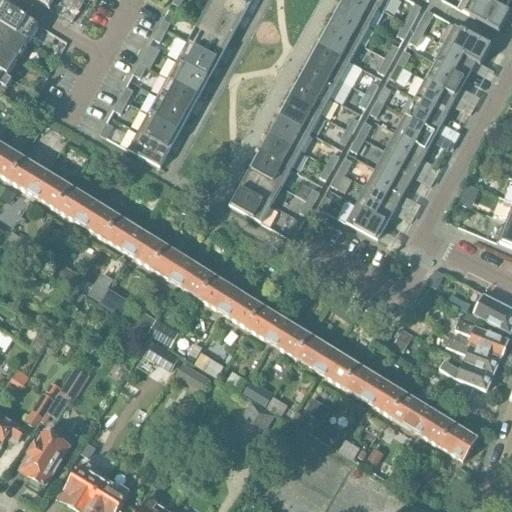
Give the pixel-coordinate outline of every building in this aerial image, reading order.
[(30,0),(50,11),(56,0),(30,0)] [(72,24),(85,2),(81,0),(73,0),(62,18),(72,24)] [(184,0),(175,0),(173,6),(179,10),(184,0)] [(231,0),(212,0),(207,10),(239,27),(245,17),(243,16),(247,8),(231,0)] [(231,0),(247,8),(251,1),(253,2),(254,0),(231,0)] [(370,29),(379,13),(380,12),(358,0),(343,0),(341,4),(344,6),(340,13),(370,29)] [(358,0),(380,12),(379,13),(384,16),(392,0),(358,0)] [(509,14),(504,12),(504,13),(479,0),(463,0),(457,12),(499,35),(509,14)] [(479,0),(504,13),(504,12),(510,2),(507,1),(508,0),(479,0)] [(0,28),(28,45),(39,28),(0,4),(0,28)] [(403,26),(410,30),(421,10),(414,6),(403,26)] [(207,10),(197,28),(227,44),(231,37),(233,38),(239,27),(207,10)] [(360,47),(370,29),(340,13),(336,20),(333,19),(328,30),(360,47)] [(416,33),(423,37),(434,17),(427,13),(416,33)] [(159,30),(166,34),(172,22),(166,18),(159,30)] [(479,42),(449,25),(438,45),(444,48),(444,47),(477,65),(476,66),(480,69),(491,49),(479,42)] [(410,30),(403,26),(397,39),(403,43),(410,30)] [(0,28),(0,51),(18,62),(28,45),(0,28)] [(197,28),(187,45),(220,63),(225,53),(223,51),(227,44),(197,28)] [(166,34),(159,30),(153,42),(159,45),(166,34)] [(350,65),(360,47),(328,30),(322,40),(324,41),(320,49),(350,65)] [(423,37),(416,33),(409,45),(416,49),(423,37)] [(187,45),(178,63),(208,80),(211,73),(214,74),(220,63),(187,45)] [(385,61),(391,65),(399,51),(392,47),(385,61)] [(444,47),(444,48),(435,65),(464,81),(468,74),(471,75),(476,66),(477,65),(444,47)] [(150,48),(146,54),(156,60),(160,54),(150,48)] [(340,83),(350,65),(320,49),(316,56),(314,55),(308,65),(340,83)] [(0,74),(8,79),(18,62),(0,51),(0,74)] [(397,67),(403,71),(411,57),(404,54),(397,67)] [(391,65),(385,61),(377,75),(384,78),(391,65)] [(178,63),(168,81),(200,99),(206,88),(203,87),(208,80),(178,63)] [(330,101),(340,83),(308,65),(302,76),(304,77),(300,84),(330,101)] [(435,65),(425,83),(457,101),(463,90),(460,89),(464,81),(435,65)] [(146,69),(140,66),(133,77),(140,81),(146,69)] [(403,71),(397,67),(389,81),(396,85),(403,71)] [(0,101),(11,82),(12,82),(8,79),(0,74),(0,101)] [(168,81),(158,99),(188,116),(192,108),(194,110),(200,99),(168,81)] [(425,83),(415,100),(445,117),(449,110),(451,111),(457,101),(425,83)] [(321,119),(330,101),(300,84),(296,92),(294,90),(288,101),(321,119)] [(365,97),(372,100),(378,89),(372,85),(365,97)] [(377,103),(384,107),(391,93),(384,89),(377,103)] [(120,102),(127,105),(133,93),(126,90),(120,102)] [(372,100),(365,97),(359,109),(365,112),(372,100)] [(158,99),(148,117),(180,135),(186,124),(184,123),(188,116),(158,99)] [(415,100),(405,118),(437,136),(443,126),(441,124),(445,117),(415,100)] [(311,137),(321,119),(288,101),(283,112),(285,113),(281,120),(311,137)] [(127,105),(120,102),(114,113),(120,117),(127,105)] [(384,107),(377,103),(369,117),(376,120),(384,107)] [(148,117),(138,135),(168,151),(172,144),(174,145),(180,135),(148,117)] [(405,118),(395,136),(425,153),(429,146),(431,147),(437,136),(405,118)] [(301,154),(311,137),(281,120),(277,127),(274,126),(269,137),(301,154)] [(345,132),(352,136),(359,124),(352,121),(345,132)] [(357,139),(364,142),(371,129),(365,125),(357,139)] [(100,138),(106,142),(113,129),(107,126),(100,138)] [(352,136),(345,132),(339,144),(346,148),(352,136)] [(128,154),(160,171),(166,160),(164,159),(168,151),(138,135),(128,154)] [(395,136),(385,154),(418,172),(423,161),(421,160),(425,153),(395,136)] [(291,172),(301,154),(269,137),(263,147),(265,149),(261,156),(291,172)] [(364,142),(357,139),(350,153),(356,156),(364,142)] [(0,148),(0,179),(10,185),(24,162),(1,147),(0,148)] [(385,154),(376,172),(406,189),(410,181),(412,183),(418,172),(385,154)] [(281,190),(291,172),(261,156),(257,163),(255,162),(249,173),(281,190)] [(326,168),(332,172),(339,160),(332,156),(326,168)] [(338,175),(344,178),(352,164),(345,161),(338,175)] [(10,185),(34,200),(48,177),(24,162),(10,185)] [(332,172),(326,168),(319,180),(326,184),(332,172)] [(376,172),(366,190),(398,208),(404,197),(402,196),(406,189),(376,172)] [(271,208),(281,190),(249,173),(243,183),(245,184),(241,192),(271,208)] [(344,178),(338,175),(330,188),(337,192),(344,178)] [(34,200),(57,215),(72,191),(48,177),(34,200)] [(366,190),(356,208),(386,224),(390,217),(392,218),(398,208),(366,190)] [(57,215),(82,230),(96,206),(72,191),(57,215)] [(271,208),(241,192),(237,199),(235,198),(229,209),(261,227),(271,208)] [(306,204),(313,208),(319,196),(313,192),(306,204)] [(324,199),(318,211),(324,215),(331,202),(324,199)] [(313,208),(306,204),(300,216),(306,219),(313,208)] [(82,230),(105,245),(120,221),(96,206),(82,230)] [(386,224),(356,208),(346,227),(378,244),(384,233),(382,232),(386,224)] [(105,245),(129,259),(144,236),(120,221),(105,245)] [(511,228),(505,225),(496,246),(511,252),(511,228)] [(293,244),(299,232),(293,228),(286,241),(293,244)] [(11,238),(10,237),(0,230),(0,246),(4,249),(11,238)] [(12,234),(10,237),(11,238),(4,249),(14,256),(24,242),(12,234)] [(129,259),(153,274),(167,251),(144,236),(129,259)] [(153,274),(177,289),(191,266),(167,251),(153,274)] [(77,290),(82,281),(83,279),(61,266),(55,276),(77,290)] [(177,289),(201,304),(215,281),(191,266),(177,289)] [(82,281),(77,290),(89,297),(94,289),(82,281)] [(201,304),(225,318),(239,295),(215,281),(201,304)] [(225,318),(248,333),(263,310),(239,295),(225,318)] [(428,295),(414,313),(425,321),(439,303),(428,295)] [(452,297),(448,305),(466,314),(470,307),(452,297)] [(511,311),(484,297),(473,317),(473,318),(480,322),(509,336),(511,330),(511,311)] [(123,323),(132,309),(122,303),(114,318),(123,323)] [(132,309),(123,323),(147,338),(156,322),(136,310),(136,311),(132,309)] [(248,333),(272,348),(286,324),(263,310),(248,333)] [(507,342),(477,330),(480,322),(473,318),(473,317),(467,315),(463,325),(459,323),(456,333),(471,339),(467,348),(499,360),(507,342)] [(310,339),(286,324),(272,348),(296,363),(310,339)] [(155,326),(149,337),(160,344),(167,333),(155,326)] [(0,332),(0,356),(3,351),(2,351),(10,339),(0,332)] [(402,334),(394,348),(403,354),(411,339),(402,334)] [(334,354),(310,339),(296,363),(320,377),(334,354)] [(492,377),(499,360),(467,348),(450,340),(447,350),(467,358),(463,366),(492,377)] [(194,349),(187,362),(193,366),(201,353),(194,349)] [(358,369),(334,354),(320,377),(343,392),(358,369)] [(224,369),(202,355),(194,366),(217,381),(224,369)] [(492,377),(463,366),(460,374),(446,364),(443,369),(444,369),(442,372),(455,381),(486,394),(492,377)] [(382,384),(358,369),(343,392),(368,407),(382,384)] [(247,384),(233,375),(225,386),(240,396),(247,384)] [(405,398),(382,384),(368,407),(391,421),(405,398)] [(453,385),(449,395),(468,403),(472,393),(453,385)] [(249,386),(243,395),(253,401),(259,393),(249,386)] [(47,416),(61,392),(53,387),(46,397),(44,396),(25,425),(37,432),(47,416)] [(47,416),(58,423),(71,402),(69,401),(71,397),(62,391),(61,392),(47,416)] [(261,396),(255,405),(265,411),(270,402),(261,396)] [(391,421),(415,436),(429,413),(405,398),(391,421)] [(288,409),(274,399),(266,411),(281,421),(288,409)] [(251,403),(227,442),(253,458),(276,418),(251,403)] [(468,403),(464,410),(475,417),(479,409),(468,403)] [(415,436),(439,451),(453,427),(430,413),(429,413),(415,436)] [(0,422),(0,449),(6,440),(16,446),(25,432),(6,420),(3,424),(0,422)] [(315,440),(329,449),(332,450),(340,437),(323,427),(315,440)] [(453,427),(439,451),(462,465),(477,442),(453,427)] [(46,436),(37,449),(36,449),(29,460),(30,461),(21,475),(32,482),(30,486),(40,492),(42,488),(45,490),(73,446),(56,435),(53,441),(46,436)] [(360,451),(346,442),(339,453),(353,462),(360,451)] [(384,457),(374,451),(365,465),(363,469),(373,475),(384,457)] [(187,468),(170,456),(159,472),(170,479),(174,472),(181,477),(187,468)] [(86,511),(105,483),(81,468),(66,492),(64,491),(57,502),(71,511),(70,511),(86,511)] [(405,478),(391,470),(385,480),(398,488),(405,478)] [(105,483),(86,511),(119,511),(129,498),(105,483)] [(164,511),(148,501),(141,511),(164,511)]
